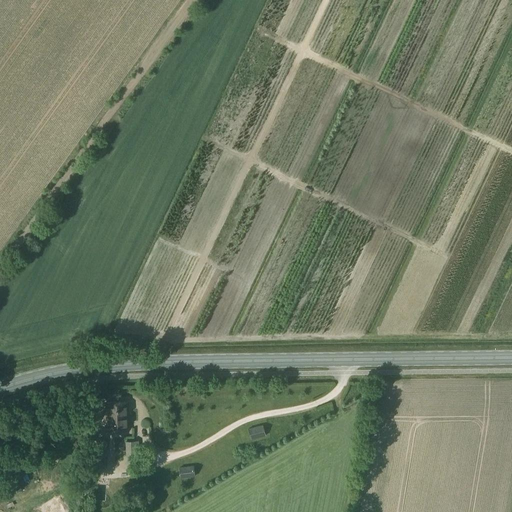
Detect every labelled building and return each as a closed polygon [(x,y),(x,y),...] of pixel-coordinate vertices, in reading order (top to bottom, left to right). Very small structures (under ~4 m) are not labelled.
[(127,401),(106,402),(107,431),(128,430),(127,401)] [(263,425),(248,429),(251,439),(265,435),(263,425)] [(138,440),(125,441),(126,465),(139,465),(138,440)] [(94,441),(91,466),(105,467),(107,442),(94,441)] [(193,465),(179,467),(180,478),(195,477),(193,465)] [(49,511),(60,506),(54,495),(26,511),(49,511)]
